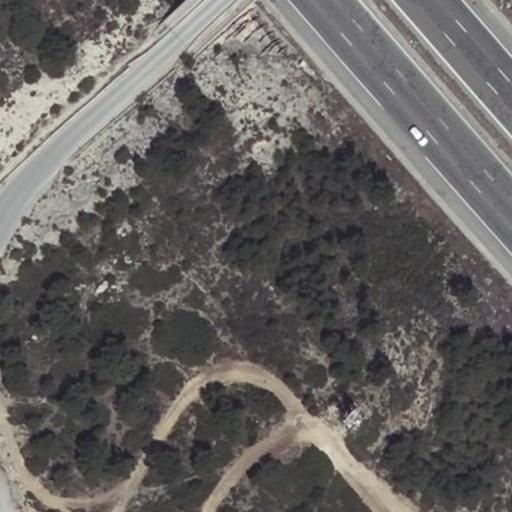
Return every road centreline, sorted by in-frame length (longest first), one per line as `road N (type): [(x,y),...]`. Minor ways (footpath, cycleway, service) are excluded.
road 1 (unclassified): [(0,209),(62,139),(222,0)]
road 2 (motorway): [(323,0),(511,213)]
road 3 (track): [(239,371),(268,381),(402,511)]
